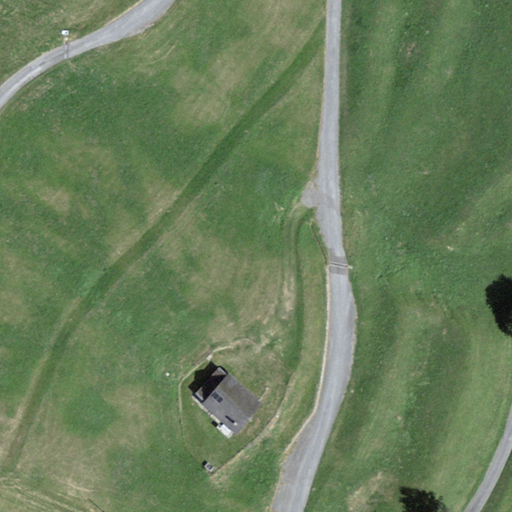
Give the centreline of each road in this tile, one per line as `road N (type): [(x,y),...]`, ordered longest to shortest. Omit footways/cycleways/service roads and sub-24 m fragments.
road 1 (unclassified): [(293,511),(330,396),(340,330),(329,167),(334,0)]
road 2 (unclassified): [(155,0),(0,97)]
